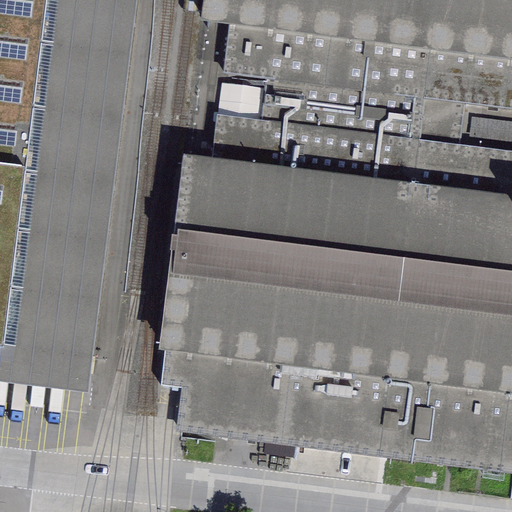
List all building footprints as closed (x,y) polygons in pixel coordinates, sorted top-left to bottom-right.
[(0,0),(0,349),(3,350),(46,0),(0,0)] [(0,349),(0,385),(89,397),(138,0),(46,0),(3,350),(0,349)] [(231,23),(224,73),(266,78),(464,103),(511,108),(511,0),(207,0),(205,19),(231,23)] [(179,430),(511,471),(511,156),(459,150),(464,103),(266,78),(260,125),(218,120),(212,170),(186,167),(164,346),(190,350),(179,430)] [(511,123),(472,118),(470,137),(511,141),(511,123)]
